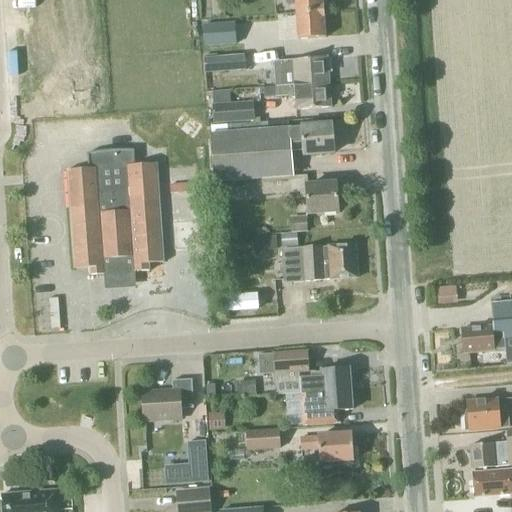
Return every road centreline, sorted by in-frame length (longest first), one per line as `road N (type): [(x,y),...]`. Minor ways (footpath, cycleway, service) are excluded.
road 1 (residential): [(17,358),(399,327)]
road 2 (tertiary): [(399,327),(378,0)]
road 3 (tertiary): [(413,511),(399,327)]
road 4 (residential): [(112,511),(107,464),(94,446),(15,438)]
